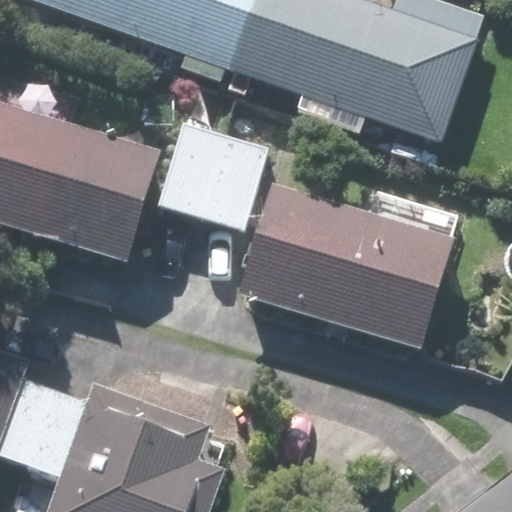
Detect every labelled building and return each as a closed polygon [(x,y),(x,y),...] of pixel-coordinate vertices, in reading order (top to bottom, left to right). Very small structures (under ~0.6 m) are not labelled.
[(396,0),(388,24),(318,0),(26,0),(23,10),(180,64),(172,85),(216,100),(223,79),(299,105),(293,122),(359,144),(364,127),(437,152),(480,27),(402,0),(396,0)] [(156,161),(0,115),(0,240),(123,275),(156,161)] [(265,157),(177,131),(152,216),(239,242),(265,157)] [(450,250),(267,195),(233,307),(416,363),(450,250)] [(83,410),(21,387),(26,375),(0,365),(0,468),(51,488),(42,511),(211,511),(222,483),(194,472),(206,441),(89,396),(83,410)]
